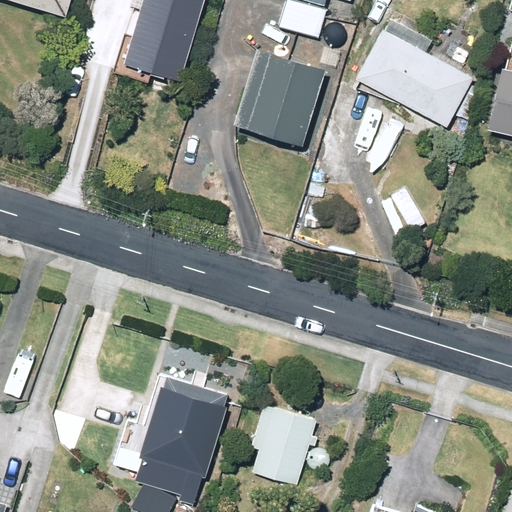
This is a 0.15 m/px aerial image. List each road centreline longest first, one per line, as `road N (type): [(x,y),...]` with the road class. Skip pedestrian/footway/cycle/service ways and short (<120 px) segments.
road 1 (residential): [(511,368),(0,211)]
road 2 (unknown): [(25,511),(42,448),(38,398),(96,241)]
